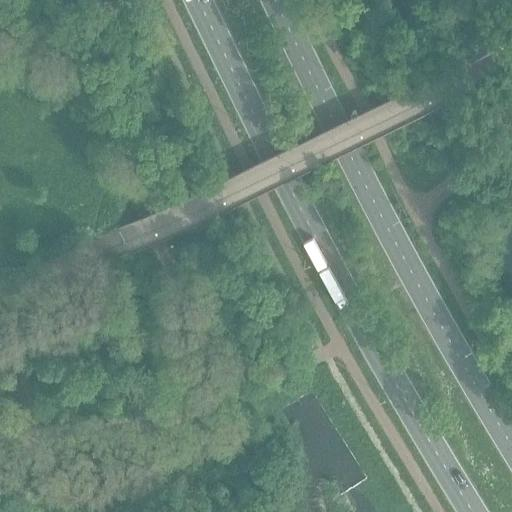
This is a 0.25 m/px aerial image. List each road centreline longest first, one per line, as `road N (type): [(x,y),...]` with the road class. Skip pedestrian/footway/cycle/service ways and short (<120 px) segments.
road 1 (secondary): [(201,0),(365,327),(476,511)]
road 2 (secondary): [(511,437),(425,297),(274,0)]
